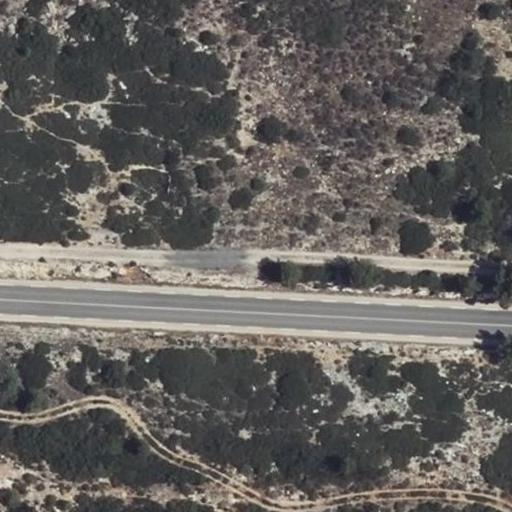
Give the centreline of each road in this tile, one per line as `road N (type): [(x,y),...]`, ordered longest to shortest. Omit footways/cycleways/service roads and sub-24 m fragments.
road 1 (track): [(0,424),(30,430),(109,402),(183,458),(292,509),(370,496),(511,504)]
road 2 (primary): [(511,327),(0,301)]
road 3 (track): [(511,263),(0,250)]
